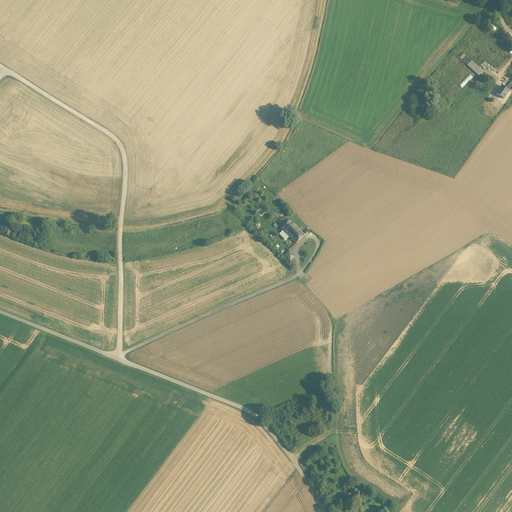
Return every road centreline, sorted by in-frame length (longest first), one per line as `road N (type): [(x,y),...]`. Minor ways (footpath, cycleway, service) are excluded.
road 1 (residential): [(0,311),(246,409),(299,468),(323,511)]
road 2 (track): [(0,66),(121,146),(121,359)]
